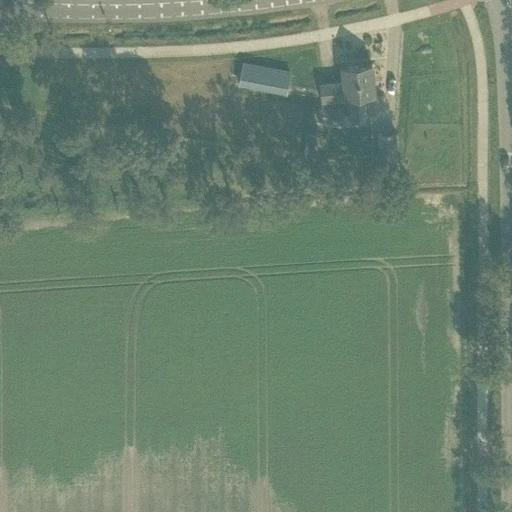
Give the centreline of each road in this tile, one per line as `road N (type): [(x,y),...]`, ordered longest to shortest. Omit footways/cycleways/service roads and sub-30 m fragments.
road 1 (tertiary): [(495,0),(510,159),(509,511)]
road 2 (tertiary): [(0,10),(117,17),(271,0)]
